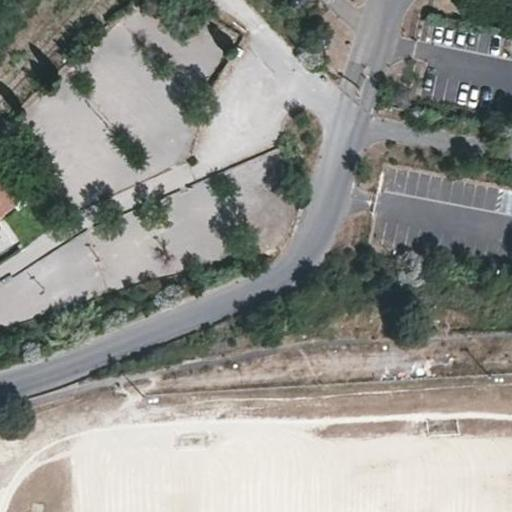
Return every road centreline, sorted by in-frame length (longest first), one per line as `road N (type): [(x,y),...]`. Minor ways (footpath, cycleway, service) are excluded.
road 1 (residential): [(0,384),(295,271),(342,152),(346,123),(335,104)]
road 2 (unknown): [(334,0),(373,43),(511,71)]
road 3 (unclassified): [(227,0),(335,104)]
